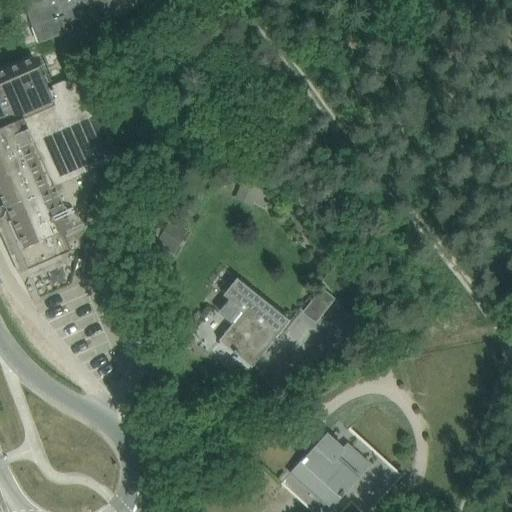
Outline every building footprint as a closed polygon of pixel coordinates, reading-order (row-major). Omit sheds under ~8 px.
[(38,42),(56,36),(68,31),(65,24),(72,22),(66,4),(64,0),(21,0),(28,18),(38,42)] [(64,0),(66,4),(72,22),(79,19),(82,28),(114,16),(108,0),(64,0)] [(81,247),(85,227),(93,186),(103,181),(97,168),(59,83),(48,88),(34,58),(0,73),(0,195),(5,208),(1,210),(0,212),(0,227),(20,273),(30,277),(64,262),(67,253),(81,247)] [(59,83),(97,168),(119,159),(82,73),(59,83)] [(141,111),(121,119),(131,140),(150,132),(141,111)] [(247,175),(244,182),(255,186),(257,179),(247,175)] [(241,182),(234,201),(252,208),(259,189),(241,182)] [(156,245),(174,255),(187,232),(169,222),(156,245)] [(252,367),(254,364),(289,321),(237,279),(223,295),(229,300),(218,313),(232,324),(220,340),(252,367)] [(319,287),(304,313),(319,322),(334,295),(319,287)] [(369,511),(403,476),(388,462),(370,446),(368,448),(349,429),(341,438),(326,424),(298,456),(302,460),(281,484),(311,511),(342,511),(351,503),(360,511),(369,511)]
